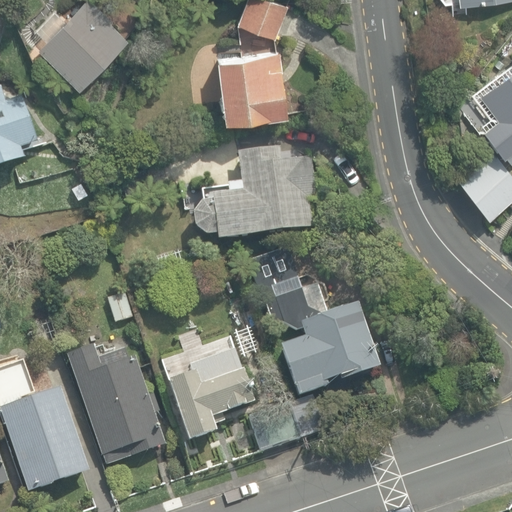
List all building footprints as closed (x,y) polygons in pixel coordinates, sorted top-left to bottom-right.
[(79,89),(128,36),(111,20),(114,17),(94,0),(82,0),(64,20),(52,9),(33,30),(46,41),(37,50),(79,89)] [(245,0),(237,22),(274,36),(287,4),(277,0),(245,0)] [(215,57),(224,120),(285,111),(276,49),(215,57)] [(482,130),(501,155),(511,147),(511,55),(510,57),(511,59),(511,69),(480,94),(498,118),(482,130)] [(0,167),(24,159),(20,148),(38,142),(22,94),(5,99),(0,84),(0,167)] [(145,129),(148,145),(169,141),(166,125),(145,129)] [(214,235),(215,241),(310,229),(307,200),(314,199),(309,159),(282,162),(280,147),(235,153),(239,183),(224,185),(226,195),(209,197),(210,203),(198,204),(191,213),(193,229),(202,237),(214,235)] [(511,182),(492,153),(454,179),(482,219),(511,198),(511,182)] [(121,193),(141,190),(138,165),(117,168),(121,193)] [(72,189),(82,183),(75,171),(65,178),(72,189)] [(379,367),(357,305),(324,316),(327,313),(316,283),(307,282),(294,251),(251,267),(271,327),(282,325),(297,330),(304,340),(278,349),(294,396),(379,367)] [(157,260),(160,275),(189,268),(185,253),(157,260)] [(106,297),(114,322),(133,316),(126,291),(106,297)] [(103,455),(106,464),(165,444),(135,356),(128,358),(124,348),(98,357),(93,344),(66,353),(101,455),(103,455)] [(167,380),(187,439),(215,430),(213,424),(224,421),(221,413),(252,402),(234,348),(188,363),(191,372),(167,380)] [(5,425),(27,493),(87,474),(59,388),(18,402),(17,399),(33,394),(23,362),(0,369),(0,414),(4,426),(5,425)] [(246,417),(260,456),(312,437),(297,398),(246,417)] [(0,485),(8,482),(0,459),(0,485)]
